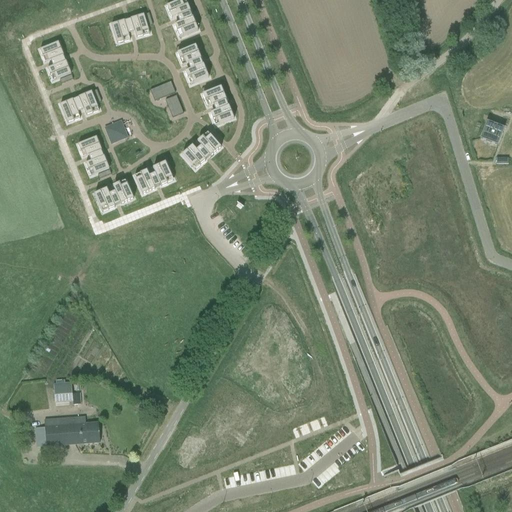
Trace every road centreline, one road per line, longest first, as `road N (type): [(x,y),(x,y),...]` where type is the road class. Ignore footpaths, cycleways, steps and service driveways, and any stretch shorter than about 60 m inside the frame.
road 1 (unclassified): [(119,511),(256,279),(211,235),(193,197),(222,189)]
road 2 (tertiary): [(443,511),(315,178)]
road 3 (tertiary): [(294,187),(427,511)]
road 4 (residential): [(368,130),(438,103),(493,259),(511,266)]
road 5 (unclassified): [(197,511),(221,495),(306,479),(356,437)]
road 6 (tertiary): [(221,0),(276,140)]
road 7 (tertiary): [(294,132),(239,0)]
road 8 (unclassified): [(405,88),(462,44),(499,0)]
